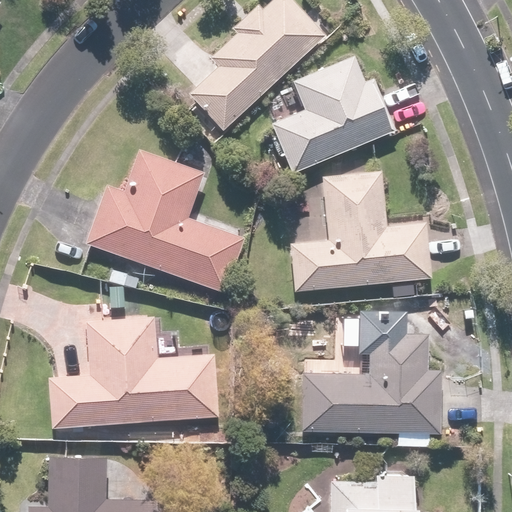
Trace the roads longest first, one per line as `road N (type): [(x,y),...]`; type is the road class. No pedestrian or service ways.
road 1 (residential): [(145,0),(65,84),(0,182)]
road 2 (tertiary): [(435,0),(511,170)]
